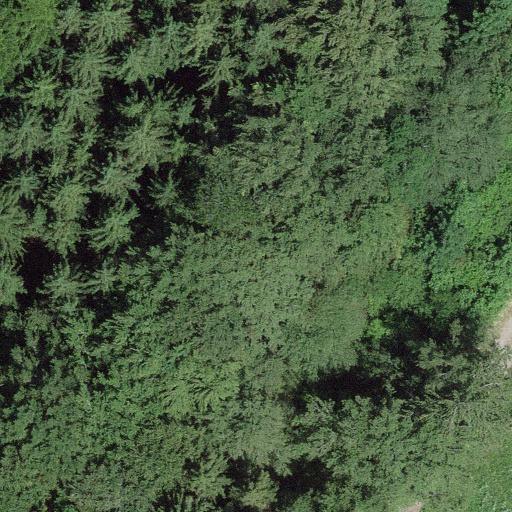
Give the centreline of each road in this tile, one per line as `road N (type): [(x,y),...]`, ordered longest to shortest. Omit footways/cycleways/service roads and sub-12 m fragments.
road 1 (track): [(0,373),(328,511)]
road 2 (track): [(511,353),(411,511)]
